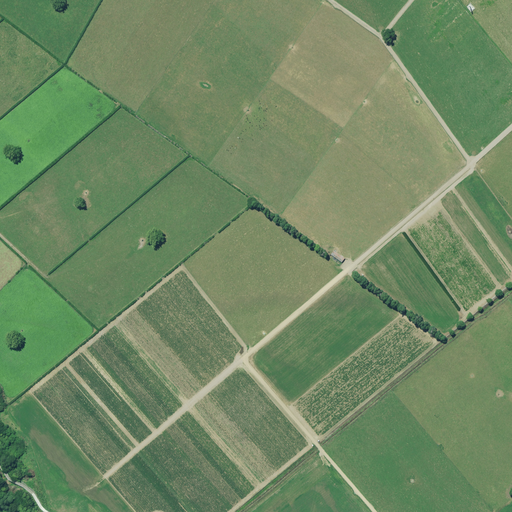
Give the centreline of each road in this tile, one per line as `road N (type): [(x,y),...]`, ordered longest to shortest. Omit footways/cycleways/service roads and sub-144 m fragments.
road 1 (track): [(375,511),(243,358),(469,163),(381,34),(332,0)]
road 2 (track): [(472,163),(463,162),(351,258),(321,247),(231,180)]
road 3 (track): [(351,258),(359,266),(511,126)]
